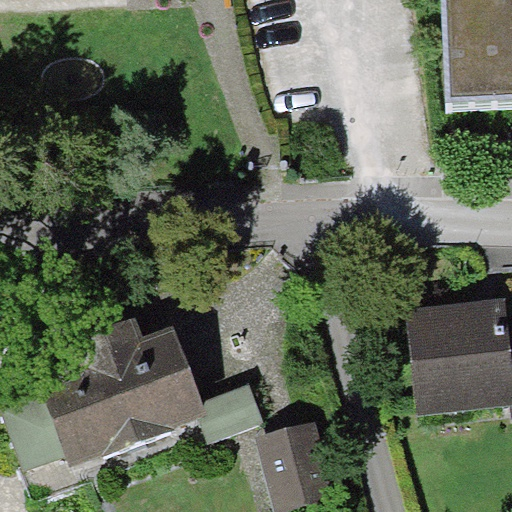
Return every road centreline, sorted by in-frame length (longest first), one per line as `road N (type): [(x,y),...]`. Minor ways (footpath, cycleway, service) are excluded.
road 1 (residential): [(0,240),(271,237),(342,226)]
road 2 (residential): [(342,226),(347,312),(399,511)]
road 3 (residential): [(342,226),(511,222)]
